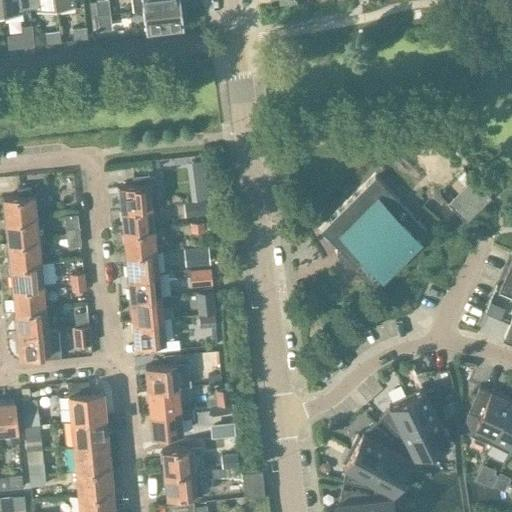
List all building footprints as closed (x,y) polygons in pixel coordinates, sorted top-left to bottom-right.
[(1,0),(3,11),(23,9),(22,4),(29,3),(28,0),(1,0)] [(82,0),(74,0),(75,3),(76,9),(83,8),(82,0)] [(88,1),(90,15),(97,15),(95,0),(88,1)] [(131,0),(133,10),(143,9),(159,7),(180,4),(179,0),(131,0)] [(143,9),(145,30),(183,26),(180,4),(159,7),(143,9)] [(90,15),(92,30),(99,29),(97,15),(90,15)] [(85,26),(72,28),(73,39),(87,37),(85,26)] [(45,31),(33,32),(34,45),(45,43),(45,42),(46,42),(45,31)] [(15,32),(6,33),(8,48),(17,47),(15,32)] [(118,184),(120,208),(151,205),(148,181),(145,181),(145,173),(136,174),(137,182),(118,184)] [(320,229),(364,273),(372,281),(426,228),(373,175),(320,229)] [(473,178),(448,203),(465,220),(490,195),(473,178)] [(209,183),(194,185),(196,199),(211,197),(209,183)] [(2,195),(5,220),(35,217),(33,192),(30,193),(29,184),(20,185),(21,194),(2,195)] [(207,200),(183,203),(184,216),(208,213),(207,200)] [(120,208),(123,231),(153,228),(151,205),(120,208)] [(5,220),(7,243),(7,242),(38,239),(35,217),(5,220)] [(191,233),(205,232),(204,223),(190,224),(191,233)] [(65,228),(66,236),(79,234),(79,227),(65,228)] [(123,231),(125,253),(155,250),(153,228),(123,231)] [(67,245),(80,244),(79,234),(66,236),(67,245)] [(7,243),(9,265),(40,261),(38,239),(7,242),(7,243)] [(208,259),(206,245),(183,247),(184,261),(208,259)] [(125,253),(127,275),(158,273),(155,250),(125,253)] [(511,258),(498,290),(511,296),(511,258)] [(9,265),(12,287),(42,284),(40,261),(9,265)] [(196,276),(210,274),(209,268),(195,269),(196,276)] [(70,272),(71,281),(83,279),(82,271),(70,272)] [(127,275),(130,298),(159,295),(160,295),(158,273),(127,275)] [(72,290),(84,288),(83,279),(71,281),(72,290)] [(12,287),(14,309),(45,306),(42,284),(12,287)] [(200,308),(213,306),(211,289),(198,291),(200,308)] [(130,298),(132,320),(159,318),(163,317),(161,304),(176,302),(175,293),(160,295),(159,295),(130,298)] [(14,309),(16,333),(57,328),(57,327),(47,328),(45,306),(14,309)] [(74,312),(75,325),(76,326),(88,324),(86,311),(74,312)] [(199,326),(215,324),(214,312),(198,314),(199,326)] [(511,343),(511,315),(502,338),(502,339),(511,343)] [(165,340),(163,317),(159,318),(132,320),(134,343),(165,340)] [(89,342),(88,324),(76,326),(77,343),(89,342)] [(19,355),(31,354),(31,358),(60,355),(57,328),(16,333),(19,355)] [(151,356),(152,364),(176,362),(187,361),(186,353),(151,356)] [(145,365),(147,389),(159,388),(178,387),(176,362),(152,364),(145,365)] [(207,373),(207,382),(221,381),(220,372),(207,373)] [(405,393),(418,419),(442,407),(442,402),(440,390),(439,387),(425,389),(424,387),(420,389),(419,385),(405,393)] [(479,415),(490,390),(479,385),(468,410),(479,415)] [(221,387),(215,388),(217,404),(231,402),(229,386),(227,387),(221,387)] [(147,389),(149,411),(159,410),(180,408),(178,387),(159,388),(147,389)] [(492,443),(511,398),(490,389),(490,390),(479,415),(471,434),(492,443)] [(67,393),(70,421),(106,417),(103,390),(67,393)] [(451,392),(440,390),(442,402),(453,401),(451,392)] [(393,432),(418,419),(405,393),(390,400),(392,403),(388,405),(389,407),(379,417),(393,432)] [(21,397),(23,426),(38,424),(35,396),(21,397)] [(511,444),(511,399),(511,398),(492,443),(509,451),(511,444)] [(0,400),(0,432),(2,432),(3,442),(18,440),(13,399),(0,400)] [(211,416),(232,414),(231,402),(217,404),(210,405),(211,416)] [(193,407),(180,408),(159,410),(149,411),(151,434),(183,431),(182,417),(193,416),(193,407)] [(418,419),(434,451),(452,442),(448,418),(444,418),(442,407),(418,419)] [(70,421),(72,446),(108,442),(106,417),(70,421)] [(433,452),(434,451),(418,419),(393,432),(401,440),(399,442),(412,455),(413,454),(413,455),(430,446),(433,452)] [(349,446),(376,460),(389,436),(375,421),(364,431),(362,430),(360,433),(357,432),(349,446)] [(213,435),(234,433),(233,422),(212,424),(213,435)] [(23,426),(25,443),(40,442),(38,424),(23,426)] [(376,460),(402,474),(411,457),(412,455),(399,442),(397,444),(389,436),(376,460)] [(40,442),(25,443),(26,469),(42,468),(40,442)] [(72,446),(75,470),(111,467),(108,442),(72,446)] [(193,445),(161,449),(163,472),(195,469),(193,445)] [(362,484),(376,460),(349,446),(342,460),(345,461),(343,465),(345,466),(342,480),(362,484)] [(221,454),(222,466),(238,464),(237,452),(221,454)] [(373,489),(391,493),(392,491),(392,492),(402,474),(376,460),(362,484),(374,486),(373,489)] [(195,469),(163,472),(166,495),(175,495),(201,492),(201,491),(207,491),(211,485),(210,477),(230,474),(229,466),(216,468),(195,469)] [(75,470),(77,495),(113,492),(111,467),(75,470)] [(42,468),(26,469),(27,483),(43,482),(42,468)] [(244,496),(264,493),(261,468),(241,471),(244,496)] [(0,475),(0,488),(22,486),(21,473),(0,475)] [(333,511),(363,511),(361,490),(341,486),(338,500),(336,501),(336,504),(333,505),(333,511)] [(363,511),(393,511),(392,494),(391,494),(391,493),(373,489),(372,492),(361,490),(363,511)] [(77,495),(78,511),(115,511),(113,492),(77,495)] [(12,495),(0,496),(0,509),(24,507),(24,501),(13,502),(12,495)] [(176,502),(167,503),(167,511),(194,511),(194,505),(193,501),(176,502)]
